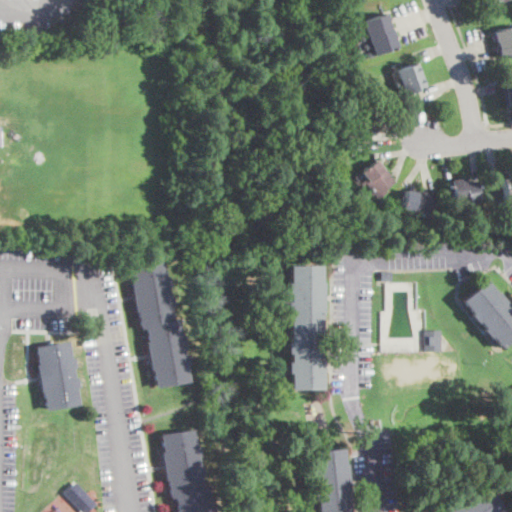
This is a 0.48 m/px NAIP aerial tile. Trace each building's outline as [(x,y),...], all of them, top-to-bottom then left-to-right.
[(397,47),(373,55),(361,20),(385,12),(397,47)] [(511,54),(499,58),(491,32),(511,26),(511,54)] [(398,82),(394,71),(413,63),(414,63),(419,74),(398,82)] [(419,74),(424,88),(417,90),(403,96),(398,82),(419,74)] [(511,79),(511,106),(507,107),(501,82),(511,79)] [(348,114),(347,128),(368,129),(369,116),(348,114)] [(347,128),(368,129),(367,143),(345,141),(347,128)] [(386,173),(366,188),(362,181),(365,179),(359,171),(374,161),(377,159),(386,173)] [(386,173),(393,181),(384,188),(386,190),(375,199),(366,188),(386,173)] [(511,199),(502,201),(499,180),(511,177),(511,199)] [(465,201),(462,180),(475,178),(478,203),(465,204),(465,201)] [(465,201),(452,203),(449,180),(462,179),(462,180),(465,201)] [(419,190),(414,216),(398,213),(403,190),(409,192),(410,188),(419,190)] [(414,216),(419,190),(433,192),(426,219),(414,216)] [(159,260),(162,278),(165,277),(166,287),(164,287),(166,297),(168,297),(170,305),(167,306),(170,319),(175,318),(178,336),(180,336),(182,345),(179,346),(181,355),(183,354),(185,364),(183,365),(186,382),(153,388),(150,371),(149,371),(144,342),(145,342),(143,329),(138,330),(135,312),(134,312),(131,296),(128,283),(130,283),(127,266),(159,260)] [(320,265),(320,283),(322,283),(322,313),(320,313),(320,343),(322,343),(322,372),(320,373),(320,390),(288,390),(288,374),(285,374),(285,362),(288,362),(288,354),(285,354),(285,342),(288,342),(287,313),(285,313),(284,302),(287,302),(287,294),(285,294),(285,283),(287,283),(287,266),(320,265)] [(391,272),(390,281),(380,281),(380,271),(391,272)] [(484,280),(495,293),(496,292),(511,311),(511,360),(510,358),(511,357),(504,348),(501,351),(489,337),(488,338),(481,330),(483,329),(478,323),(476,325),(468,316),(470,314),(459,301),(484,280)] [(440,351),(422,351),(422,331),(440,331),(440,351)] [(65,341),(68,359),(71,358),(72,368),(70,368),(71,378),(74,378),(76,387),(73,387),(76,405),(44,410),(41,393),(39,394),(34,365),(36,364),(33,347),(65,341)] [(190,430),(193,447),(196,446),(197,456),(194,456),(196,466),(198,466),(200,475),(197,475),(200,489),(204,489),(207,506),(210,505),(210,511),(173,511),(174,511),(172,497),(167,498),(165,481),(163,481),(158,452),(161,452),(158,435),(190,430)] [(341,449),(343,464),(345,464),(348,496),(346,496),(347,511),(315,511),(314,500),(311,500),(310,488),(313,488),(312,480),(309,480),(308,469),(310,469),(309,452),(341,449)] [(84,511),(95,503),(74,480),(62,491),(80,511),(84,511)] [(445,511),(484,486),(502,511),(445,511)]
